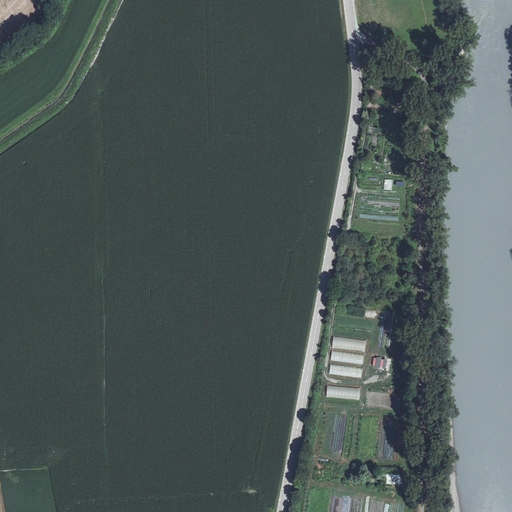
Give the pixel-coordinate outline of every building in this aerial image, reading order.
[(365,351),(366,339),(333,337),(332,349),(365,351)] [(363,364),(364,355),(331,351),(330,361),(363,364)] [(373,357),(372,367),(386,368),(386,359),(373,357)] [(361,378),(362,368),(330,365),(329,374),(361,378)] [(327,385),(326,397),(359,400),(360,388),(327,385)]
